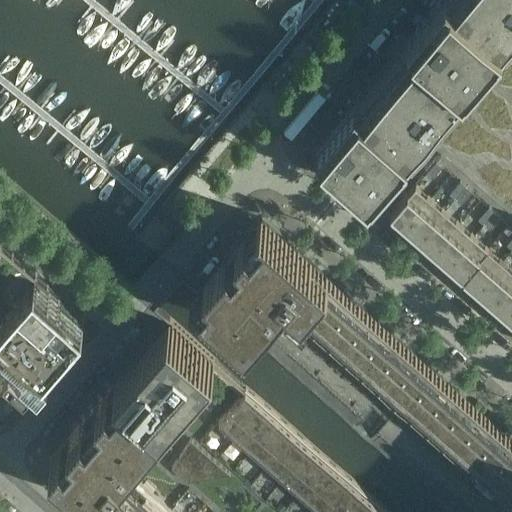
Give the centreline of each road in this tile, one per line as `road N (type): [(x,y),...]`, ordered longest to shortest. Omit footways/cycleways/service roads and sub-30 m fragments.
road 1 (residential): [(262,157),(0,461)]
road 2 (residential): [(511,379),(262,157)]
road 3 (residential): [(391,0),(262,157)]
